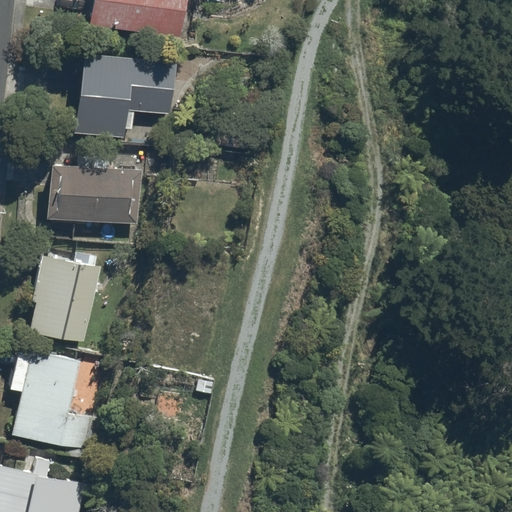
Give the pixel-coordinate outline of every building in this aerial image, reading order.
[(183,0),(93,0),(91,23),(179,34),(183,0)] [(83,47),(76,127),(128,132),(130,106),(171,110),(176,55),(83,47)] [(139,221),(143,163),(130,162),(131,148),(94,145),(93,159),(53,156),(49,214),(139,221)] [(99,262),(41,251),(32,297),(35,297),(29,328),(84,339),(99,262)] [(106,360),(15,342),(7,383),(21,386),(12,430),(89,445),(106,360)] [(0,511),(76,511),(85,478),(51,469),(54,457),(36,453),(32,469),(0,461),(0,511)]
